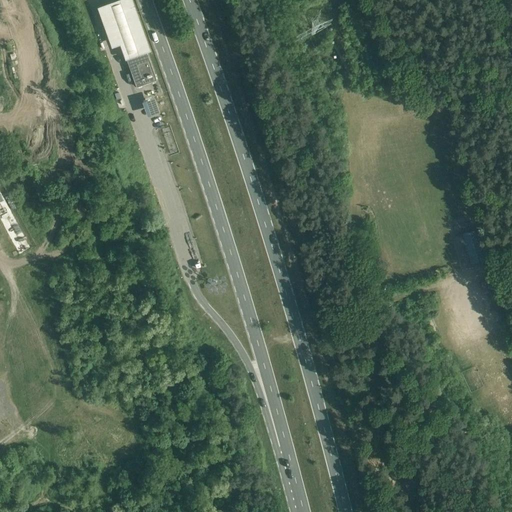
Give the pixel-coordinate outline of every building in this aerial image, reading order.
[(133,0),(116,0),(97,7),(111,48),(120,45),(126,60),(151,51),(133,0)] [(126,57),(136,87),(156,80),(146,50),(126,57)] [(488,259),(480,229),(463,234),(471,264),(488,259)] [(493,278),(488,279),(495,301),(500,300),(493,278)] [(0,316),(11,311),(5,298),(0,299),(0,316)] [(47,344),(60,338),(58,333),(45,339),(47,344)] [(50,344),(52,356),(60,355),(59,343),(50,344)] [(67,372),(60,375),(63,381),(70,378),(67,372)] [(72,412),(82,410),(80,401),(70,404),(72,412)]
